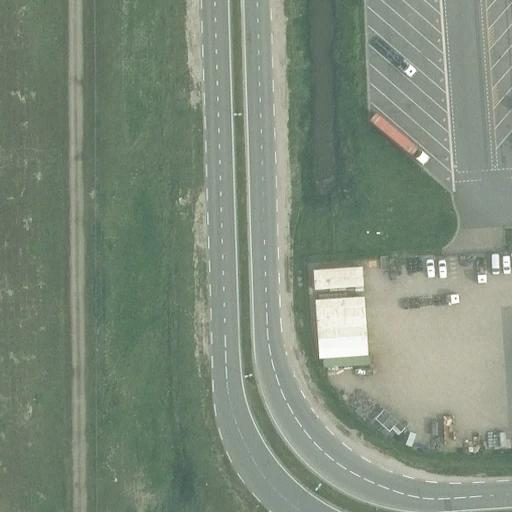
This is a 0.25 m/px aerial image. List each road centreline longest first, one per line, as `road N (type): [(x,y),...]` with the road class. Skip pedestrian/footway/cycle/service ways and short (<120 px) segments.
road 1 (unclassified): [(511,494),(423,500),(384,490),(320,455),(289,418),(264,348),(256,0)]
road 2 (unclassified): [(217,0),(225,359),(260,471),(296,511)]
